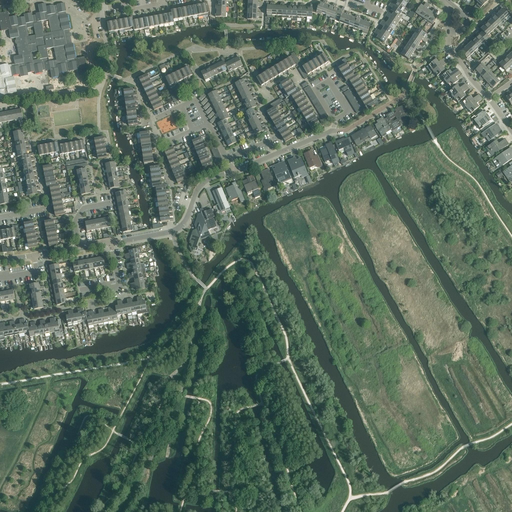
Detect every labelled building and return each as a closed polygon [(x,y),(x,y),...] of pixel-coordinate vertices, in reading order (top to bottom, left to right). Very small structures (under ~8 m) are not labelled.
[(317,11),(321,13),(326,1),(324,0),(323,4),(320,2),(317,11)] [(477,4),(480,8),(489,0),(488,0),(481,0),(479,3),(477,4)] [(391,2),(390,4),(402,12),(405,8),(397,3),(395,5),(391,2)] [(32,13),(24,15),(24,17),(17,19),(17,16),(9,18),(8,12),(0,13),(0,23),(2,31),(9,30),(9,31),(11,39),(16,38),(19,56),(14,57),(15,64),(9,66),(8,64),(0,65),(0,66),(1,69),(0,69),(0,99),(6,98),(6,95),(17,92),(14,77),(13,77),(13,76),(20,75),(21,77),(28,76),(28,73),(35,72),(35,74),(43,73),(43,70),(46,70),(47,71),(50,70),(52,78),(60,77),(59,74),(66,72),(70,71),(70,72),(77,70),(78,76),(87,75),(89,74),(85,57),(76,59),(73,44),(72,44),(71,37),(70,37),(69,34),(70,34),(69,30),(70,29),(67,14),(66,15),(66,12),(65,3),(57,5),(57,6),(54,6),(54,5),(46,7),(46,4),(38,5),(39,13),(36,14),(36,15),(32,16),(32,13)] [(416,13),(420,16),(428,4),(426,3),(423,7),(421,5),(416,13)] [(326,15),(331,16),(335,4),(333,4),(332,7),(329,6),(326,15)] [(330,19),(335,20),(339,9),(336,8),(337,5),(335,4),(331,16),(330,19)] [(391,11),(394,13),(399,16),(402,12),(390,4),(389,6),(393,9),(391,11)] [(420,16),(424,19),(429,11),(427,9),(430,5),(428,4),(420,16)] [(171,11),(172,14),(173,20),(174,20),(178,19),(176,10),(177,10),(177,7),(175,7),(175,10),(173,11),(172,8),(170,8),(170,11),(171,11)] [(335,20),(339,22),(340,20),(342,14),(343,14),(345,8),(343,7),(342,10),(339,9),(335,20)] [(498,8),(497,9),(505,19),(509,16),(503,9),(500,11),(498,8)] [(424,19),(428,22),(436,10),(434,9),(432,13),(429,11),(424,19)] [(498,14),(495,16),(502,22),(505,19),(497,9),(495,11),(498,14)] [(436,10),(428,22),(433,24),(438,17),(436,15),(438,11),(436,10)] [(339,22),(344,24),(348,12),(347,11),(345,15),(343,14),(342,14),(340,20),(339,22)] [(388,12),(387,14),(399,22),(402,18),(399,16),(394,13),(392,15),(388,12)] [(390,19),(388,21),(396,26),(399,22),(387,14),(386,16),(390,19)] [(349,26),(353,28),(358,15),(356,15),(355,18),(352,17),(349,26)] [(357,32),(358,29),(361,21),(358,19),(360,16),(358,15),(353,28),(353,30),(357,32)] [(491,15),(489,16),(498,26),(502,22),(495,16),(493,18),(491,15)] [(490,20),(488,22),(494,29),(498,26),(489,16),(488,18),(490,20)] [(358,29),(363,31),(367,19),(365,18),(364,22),(361,21),(358,29)] [(383,21),(381,23),(393,31),(396,26),(388,21),(387,24),(383,21)] [(483,22),(482,23),(491,33),(494,29),(488,22),(486,25),(483,22)] [(384,27),(382,30),(390,35),(393,31),(381,23),(380,25),(384,27)] [(481,29),(483,32),(483,31),(487,36),(491,33),(482,23),(480,25),(483,27),(481,29)] [(377,29),(376,31),(387,39),(390,35),(382,30),(381,32),(377,29)] [(418,29),(415,33),(427,41),(428,39),(424,37),(426,34),(418,29)] [(387,39),(376,31),(374,33),(378,36),(377,38),(384,43),(387,39)] [(478,31),(477,32),(485,42),(489,38),(487,36),(483,31),(483,32),(480,34),(478,31)] [(478,36),(475,38),(482,45),(485,42),(477,32),(475,34),(478,36)] [(415,33),(412,38),(420,43),(422,41),(426,43),(427,41),(415,33)] [(412,38),(410,42),(421,50),(423,48),(419,45),(420,43),(412,38)] [(471,38),(469,39),(478,49),(482,45),(475,38),(473,40),(471,38)] [(470,43),(468,45),(474,52),(478,49),(469,39),(468,40),(470,43)] [(410,42),(407,46),(414,51),(416,49),(420,52),(421,50),(410,42)] [(463,45),(462,46),(471,55),(474,52),(468,45),(466,47),(463,45)] [(407,46),(404,50),(416,58),(417,56),(413,53),(414,51),(407,46)] [(471,55),(462,46),(460,47),(463,50),(461,52),(467,59),(471,55)] [(416,58),(404,50),(401,54),(409,60),(410,57),(414,60),(416,58)] [(238,58),(235,59),(234,60),(238,68),(243,66),(239,58),(240,57),(238,54),(236,55),(238,58)] [(324,54),(320,57),(325,65),(329,62),(324,54)] [(290,56),(291,57),(296,65),(298,68),(298,67),(299,67),(298,65),(297,63),(296,61),(294,60),(293,58),(293,57),(292,56),(292,55),(291,56),(290,56)] [(233,60),(231,61),(230,62),(234,70),(238,68),(234,60),(235,59),(234,56),(232,57),(233,60)] [(291,57),(287,60),(292,68),(296,65),(291,57)] [(320,57),(316,59),(321,67),(325,65),(320,57)] [(500,58),(509,68),(510,69),(511,67),(511,63),(507,57),(504,60),(502,57),(500,58)] [(223,62),(220,63),(219,64),(223,72),(228,70),(225,64),(224,62),(225,61),(223,58),(221,59),(223,62)] [(229,62),(225,64),(228,70),(229,73),(234,70),(230,62),(231,61),(229,58),(227,59),(229,62)] [(431,69),(433,71),(446,60),(444,58),(439,63),(436,60),(429,66),(431,69)] [(509,68),(500,58),(499,60),(502,62),(499,64),(506,71),(509,68)] [(316,59),(311,62),(316,70),(321,67),(316,59)] [(218,64),(216,65),(215,66),(219,74),(223,72),(219,64),(220,63),(219,60),(217,61),(218,64)] [(287,60),(283,62),(287,70),(292,68),(287,60)] [(446,60),(433,71),(435,74),(435,73),(438,76),(445,70),(442,67),(448,63),(446,60)] [(214,66),(211,67),(210,68),(214,76),(219,74),(215,66),(216,65),(214,62),(212,63),(214,66)] [(283,62),(278,65),(283,73),(287,70),(283,62)] [(311,62),(307,65),(312,72),(316,70),(311,62)] [(338,68),(341,73),(349,68),(346,63),(338,68)] [(477,71),(479,73),(486,67),(483,63),(473,72),(475,74),(477,71)] [(209,68),(207,70),(206,70),(210,78),(214,76),(210,68),(211,67),(210,64),(208,65),(209,68)] [(278,65),(274,68),(279,76),(283,73),(278,65)] [(301,67),(301,68),(302,69),(303,71),(304,73),(305,74),(306,76),(307,76),(308,76),(308,75),(303,67),(302,65),(299,67),(300,68),(301,67)] [(312,72),(307,65),(303,67),(308,75),(312,72)] [(206,70),(207,70),(205,66),(203,67),(205,71),(201,72),(205,81),(210,78),(206,70)] [(480,80),(490,71),(491,70),(488,66),(486,67),(479,73),(482,76),(479,78),(480,80)] [(189,67),(184,69),(188,78),(193,75),(189,67)] [(264,71),(265,73),(270,81),(274,78),(270,70),(268,68),(264,71)] [(274,68),(270,70),(274,78),(279,76),(274,68)] [(341,73),(344,77),(352,72),(349,68),(341,73)] [(184,69),(180,71),(184,80),(188,78),(184,69)] [(444,80),(446,82),(460,71),(458,69),(452,74),(449,70),(442,76),(444,79),(444,80)] [(180,71),(175,74),(179,82),(184,80),(180,71)] [(460,71),(446,82),(448,85),(448,84),(451,87),(458,81),(456,78),(461,74),(460,71)] [(484,79),(486,81),(493,74),(490,71),(480,80),(482,81),(484,79)] [(346,82),(349,80),(354,77),(354,76),(352,72),(344,77),(346,82)] [(265,73),(261,76),(266,84),(270,81),(265,73)] [(175,74),(170,76),(174,84),(179,82),(175,74)] [(486,85),(487,87),(496,78),(493,74),(486,81),(488,83),(486,85)] [(139,79),(141,83),(150,79),(147,75),(139,79)] [(349,80),(352,84),(359,79),(357,75),(354,76),(354,77),(349,80)] [(174,84),(170,76),(166,78),(170,86),(174,84)] [(266,84),(261,76),(257,78),(261,86),(266,84)] [(496,78),(487,87),(488,88),(491,86),(493,88),(500,82),(496,78)] [(141,83),(143,88),(152,84),(150,79),(141,83)] [(281,84),(283,88),(291,83),(288,79),(281,84)] [(352,84),(354,88),(362,84),(359,79),(352,84)] [(235,84),(237,88),(246,84),(246,85),(249,84),(248,82),(245,83),(243,80),(235,84)] [(283,88),(286,93),(294,88),(291,83),(283,88)] [(143,88),(146,92),(154,88),(152,84),(143,88)] [(237,88),(240,93),(248,89),(248,90),(252,88),(251,86),(247,88),(246,85),(246,84),(237,88)] [(354,88),(357,93),(365,88),(362,84),(354,88)] [(452,95),(454,97),(467,86),(465,84),(460,89),(457,86),(450,92),(452,95)] [(467,86),(454,97),(456,100),(456,99),(458,102),(466,97),(463,93),(469,89),(467,86)] [(146,92),(148,97),(156,93),(154,88),(146,92)] [(288,97),(291,95),(296,92),(294,88),(286,93),(288,97)] [(357,93),(359,97),(367,92),(365,88),(357,93)] [(240,93),(242,97),(250,93),(251,94),(254,93),(253,91),(250,92),(248,90),(248,89),(240,93)] [(291,95),(294,100),(302,95),(299,90),(296,92),(291,95)] [(208,95),(210,100),(219,95),(216,91),(208,95)] [(359,97),(362,101),(370,96),(367,92),(359,97)] [(148,97),(150,101),(158,97),(156,93),(148,97)] [(242,97),(244,102),(252,98),(253,99),(256,97),(255,95),(252,97),(251,94),(250,93),(242,97)] [(210,100),(212,104),(221,100),(219,95),(210,100)] [(294,100),(296,104),(304,99),(302,95),(294,100)] [(465,106),(467,108),(480,97),(479,95),(473,100),(470,96),(463,102),(465,105),(465,106)] [(362,101),(365,106),(373,101),(370,96),(362,101)] [(150,101),(152,106),(161,102),(158,97),(150,101)] [(480,97),(467,108),(469,111),(469,110),(472,113),(479,107),(476,104),(482,100),(480,97)] [(244,102),(246,106),(254,102),(255,103),(258,102),(257,100),(254,101),(253,99),(252,98),(244,102)] [(296,104),(299,108),(307,103),(304,99),(296,104)] [(212,104),(215,109),(223,105),(221,100),(212,104)] [(373,101),(365,106),(367,110),(375,105),(373,101)] [(161,102),(152,106),(154,111),(163,107),(161,102)] [(246,106),(248,111),(253,108),(253,109),(256,107),(257,108),(260,106),(259,104),(256,106),(255,103),(254,102),(246,106)] [(270,108),(268,110),(269,110),(269,111),(275,107),(282,103),(281,103),(281,102),(279,103),(277,104),(276,105),(274,106),(272,107),(270,108)] [(299,108),(301,113),(309,108),(307,103),(299,108)] [(215,109),(217,113),(225,109),(223,105),(215,109)] [(396,117),(397,119),(400,124),(406,120),(407,122),(411,120),(402,106),(397,109),(398,111),(394,114),(396,117)] [(267,112),(270,117),(278,112),(275,107),(269,111),(267,112)] [(245,112),(247,117),(255,113),(256,114),(259,113),(258,110),(255,112),(253,109),(253,108),(248,111),(245,112)] [(301,113),(304,117),(312,112),(309,108),(301,113)] [(217,113),(219,118),(227,114),(225,109),(217,113)] [(471,119),(476,124),(488,115),(484,111),(482,112),(481,111),(471,119)] [(270,117),(272,121),(280,116),(278,112),(270,117)] [(304,117),(307,121),(315,116),(312,112),(304,117)] [(388,117),(384,119),(390,130),(392,132),(401,126),(400,124),(397,119),(392,122),(391,120),(396,117),(394,114),(392,112),(387,115),(388,117)] [(247,117),(249,122),(257,118),(258,119),(261,117),(260,115),(257,116),(256,114),(255,113),(247,117)] [(219,118),(221,122),(226,120),(229,118),(227,114),(219,118)] [(488,115),(476,124),(480,130),(483,128),(490,123),(489,122),(491,120),(488,115)] [(272,121),(275,125),(283,120),(280,116),(272,121)] [(307,121),(309,125),(317,121),(315,116),(307,121)] [(375,125),(382,137),(387,135),(385,132),(390,130),(384,119),(383,117),(378,120),(379,123),(375,125)] [(249,122),(251,126),(260,122),(260,123),(263,122),(262,119),(259,121),(258,119),(257,118),(249,122)] [(218,125),(219,127),(220,128),(228,124),(226,120),(221,122),(218,124),(217,123),(214,124),(215,126),(218,125)] [(275,125),(277,130),(285,125),(283,120),(275,125)] [(317,121),(309,125),(312,130),(320,125),(317,121)] [(251,126),(253,131),(262,127),(262,128),(265,126),(264,124),(261,125),(260,123),(260,122),(251,126)] [(220,129),(221,132),(222,133),(230,129),(228,124),(220,128),(219,127),(216,129),(217,131),(220,129)] [(481,134),(484,138),(488,135),(491,140),(502,132),(496,124),(481,134)] [(277,130),(280,134),(288,129),(285,125),(277,130)] [(351,136),(357,146),(363,142),(362,141),(369,136),(371,139),(376,135),(371,126),(362,131),(362,130),(351,136)] [(262,127),(253,131),(256,135),(264,131),(264,132),(268,131),(267,128),(263,130),(262,128),(262,127)] [(222,134),(224,136),(224,137),(232,133),(230,129),(222,133),(221,132),(218,133),(219,135),(222,134)] [(280,134),(283,138),(291,133),(288,129),(280,134)] [(225,138),(226,141),(226,142),(234,138),(232,133),(224,137),(224,136),(220,138),(221,140),(225,138)] [(291,133),(283,138),(285,143),(293,138),(291,133)] [(192,141),(194,146),(203,143),(201,138),(192,141)] [(226,142),(226,141),(223,142),(223,144),(227,143),(228,147),(237,143),(234,138),(226,142)] [(340,154),(346,151),(347,154),(347,153),(348,156),(354,154),(348,138),(342,141),(341,140),(335,142),(340,154)] [(496,141),(486,148),(492,156),(508,145),(505,140),(499,144),(496,141)] [(194,146),(196,151),(205,147),(203,143),(194,146)] [(331,143),(326,145),(327,149),(321,151),(325,162),(331,159),(333,164),(339,162),(331,143)] [(196,151),(198,155),(207,152),(205,147),(196,151)] [(164,151),(166,156),(175,152),(173,148),(164,151)] [(511,149),(511,148),(509,149),(496,158),(499,164),(500,163),(502,166),(511,159),(511,154),(511,152),(511,151),(511,149)] [(318,168),(322,166),(317,155),(314,157),(311,151),(304,154),(310,168),(317,165),(318,168)] [(166,156),(168,160),(177,157),(175,152),(166,156)] [(198,155),(200,160),(209,157),(207,152),(198,155)] [(168,160),(170,165),(179,162),(177,157),(168,160)] [(200,160),(202,165),(210,161),(209,157),(200,160)] [(301,175),(302,177),(308,175),(302,160),(297,162),(296,160),(294,160),(294,159),(288,161),(294,176),(298,175),(298,176),(301,175)] [(210,161),(202,165),(204,170),(210,167),(212,166),(210,161)] [(170,165),(172,170),(181,166),(179,162),(170,165)] [(273,170),(279,184),(291,179),(284,162),(276,166),(277,167),(275,168),(276,169),(273,170)] [(172,170),(174,175),(183,171),(181,166),(172,170)] [(276,186),(269,169),(261,172),(264,180),(261,181),(264,188),(267,187),(268,189),(276,186)] [(174,175),(176,179),(185,176),(183,171),(174,175)] [(253,192),(255,198),(261,196),(253,175),(249,177),(250,178),(242,182),(248,194),(253,192)] [(185,176),(176,179),(178,184),(187,180),(185,176)] [(239,198),(241,203),(245,201),(237,182),(233,183),(234,185),(226,189),(231,201),(239,198)] [(227,202),(221,188),(213,192),(221,211),(229,208),(229,207),(231,206),(229,202),(227,202)] [(200,210),(201,213),(208,230),(216,227),(214,217),(215,217),(212,209),(204,212),(203,208),(200,210)] [(208,231),(208,230),(201,213),(198,215),(194,225),(196,229),(200,238),(202,237),(204,232),(208,233),(208,231)] [(200,238),(196,229),(193,231),(189,241),(190,242),(189,243),(190,243),(191,245),(189,246),(191,253),(194,254),(196,248),(202,250),(203,247),(200,238)] [(125,255),(125,257),(139,254),(142,254),(141,249),(140,249),(140,247),(136,247),(137,249),(129,251),(129,254),(125,255)] [(128,274),(129,277),(146,273),(145,268),(142,269),(133,271),(133,273),(128,274)] [(142,297),(139,297),(143,314),(150,313),(148,305),(146,305),(145,301),(142,301),(142,297)] [(82,308),(80,308),(83,322),(83,325),(88,324),(88,321),(87,317),(86,312),(83,313),(82,308)] [(73,324),(70,310),(68,311),(69,315),(66,316),(67,319),(64,320),(65,324),(68,324),(68,328),(73,327),(73,324)] [(54,318),(52,319),(55,332),(60,331),(60,332),(63,332),(62,326),(59,327),(58,322),(55,323),(54,318)]
